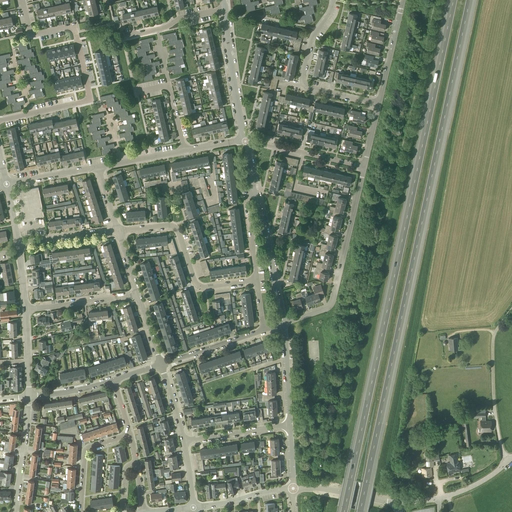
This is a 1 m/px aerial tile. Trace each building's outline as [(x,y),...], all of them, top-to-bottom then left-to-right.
[(66,13),(64,4),(61,4),(60,1),(57,1),(60,14),(61,15),(62,15),(61,14),(66,13)] [(258,1),(250,3),(245,4),(247,12),(255,10),(254,5),(259,4),(258,1)] [(45,17),(43,8),(40,9),(38,3),(32,5),(34,11),(37,11),(38,15),(37,15),(36,16),(36,18),(37,19),(39,18),(39,19),(40,20),(41,20),(40,18),(45,17)] [(55,15),(53,6),(50,7),(49,3),(47,4),(50,16),(50,18),(51,17),(51,16),(55,15)] [(147,5),(144,5),(146,17),(153,16),(151,8),(148,8),(147,5)] [(278,5),(275,5),(265,7),(266,11),(270,10),(271,14),(279,12),(278,5)] [(312,5),(309,6),(299,8),(300,12),(305,11),(306,15),(311,14),(314,13),(312,5)] [(101,7),(88,10),(86,10),(87,11),(88,11),(89,15),(98,13),(97,10),(101,9),(101,7)] [(133,8),(135,20),(141,18),(139,10),(136,11),(135,7),(133,8)] [(135,20),(133,8),(130,9),(127,9),(128,13),(130,21),(135,20)] [(124,22),(130,21),(128,13),(125,14),(124,10),(118,11),(120,19),(123,19),(124,22)] [(7,12),(4,13),(8,28),(9,28),(9,27),(13,26),(11,17),(8,17),(7,12)] [(311,14),(306,15),(298,17),(299,20),(304,19),(305,23),(313,22),(311,14)] [(371,24),(373,24),(372,28),(384,31),(385,25),(380,23),(381,18),(373,16),(371,24)] [(199,34),(200,36),(211,33),(210,28),(202,29),(203,33),(199,34)] [(369,36),(371,36),(370,40),(382,43),(383,37),(378,36),(379,33),(371,31),(369,36)] [(168,38),(169,42),(177,40),(175,32),(162,35),(163,39),(168,38)] [(139,40),(141,48),(149,47),(148,42),(153,41),(152,37),(139,40)] [(182,39),(177,40),(169,42),(170,46),(175,44),(176,49),(182,47),(184,47),(182,39)] [(214,45),(213,39),(205,41),(206,44),(202,45),(202,47),(214,45)] [(25,45),(24,42),(13,45),(14,48),(18,47),(19,51),(27,50),(26,45),(25,45)] [(366,48),(368,48),(367,52),(378,54),(380,49),(374,47),(375,45),(367,43),(366,48)] [(141,57),(146,56),(145,51),(150,50),(149,47),(141,48),(136,49),(138,58),(141,57)] [(174,53),(175,57),(182,56),(184,55),(182,47),(176,49),(169,50),(170,54),(174,53)] [(26,58),(27,58),(34,56),(33,52),(31,52),(31,49),(27,50),(19,51),(20,55),(25,54),(26,58)] [(204,56),(205,59),(217,56),(215,50),(207,52),(208,55),(204,56)] [(319,50),(318,56),(326,58),(330,59),(331,56),(331,55),(327,54),(327,52),(322,51),(319,50)] [(0,64),(6,63),(5,58),(10,57),(9,54),(0,55),(0,64)] [(154,54),(146,56),(141,57),(143,65),(146,64),(151,63),(150,59),(155,57),(154,54)] [(288,60),(297,62),(298,56),(290,54),(288,60)] [(364,60),(366,60),(365,64),(371,65),(377,67),(378,61),(372,60),(373,57),(365,55),(364,60)] [(182,56),(175,57),(169,59),(169,62),(174,61),(175,65),(180,65),(183,64),(182,56)] [(28,61),(27,58),(26,58),(16,61),(17,64),(22,63),(23,67),(31,65),(30,61),(28,61)] [(146,64),(147,72),(156,70),(155,66),(159,65),(159,61),(151,63),(146,64)] [(218,62),(210,64),(211,67),(207,68),(208,70),(219,68),(218,62)] [(29,70),(30,74),(38,72),(37,68),(35,68),(34,65),(31,65),(23,67),(24,71),(29,70)] [(180,65),(175,65),(167,67),(168,71),(173,70),(174,74),(182,72),(180,65)] [(315,67),(314,73),(317,74),(318,74),(322,75),(324,76),(325,70),(323,69),(320,69),(315,67)] [(3,72),(2,72),(3,75),(1,76),(2,80),(10,79),(9,74),(14,73),(13,69),(3,72)] [(147,72),(143,73),(144,81),(152,79),(151,75),(156,74),(156,70),(147,72)] [(38,72),(30,74),(31,78),(36,76),(37,81),(40,80),(44,79),(43,74),(42,75),(41,71),(38,72)] [(335,73),(334,78),(336,79),(336,82),(342,83),(344,75),(335,73)] [(216,77),(208,79),(209,82),(205,83),(206,85),(217,83),(216,77)] [(0,89),(3,88),(7,88),(6,83),(11,82),(10,79),(2,80),(0,80),(0,89)] [(35,85),(36,89),(40,88),(44,87),(43,83),(41,83),(40,80),(37,81),(29,83),(30,86),(35,85)] [(190,86),(189,83),(177,86),(179,92),(187,90),(186,87),(190,86)] [(3,97),(7,96),(11,95),(10,91),(15,90),(14,86),(7,88),(3,88),(4,92),(2,92),(3,97)] [(40,88),(36,89),(28,91),(29,95),(34,94),(35,98),(43,96),(42,91),(40,92),(40,88)] [(208,94),(208,97),(220,94),(219,89),(211,90),(212,93),(208,94)] [(6,99),(7,104),(13,103),(15,102),(14,98),(19,97),(18,93),(11,95),(7,96),(8,99),(6,99)] [(106,102),(106,104),(114,102),(113,97),(112,97),(111,94),(100,97),(100,100),(105,99),(106,102)] [(181,103),(189,101),(189,98),(192,97),(192,95),(180,97),(181,103)] [(307,111),(310,111),(311,106),(308,105),(310,99),(304,98),(302,106),(308,108),(307,111)] [(12,106),(13,111),(21,109),(20,105),(25,104),(24,100),(15,102),(13,103),(14,106),(12,106)] [(221,100),(214,102),(214,105),(210,106),(211,108),(223,106),(221,100)] [(113,110),(121,108),(120,104),(118,104),(118,101),(114,102),(106,104),(107,107),(112,106),(113,110)] [(311,106),(310,111),(312,112),(313,110),(319,112),(321,104),(315,102),(314,106),(311,106)] [(165,106),(164,104),(153,107),(154,112),(162,111),(161,107),(165,106)] [(184,115),(192,113),(191,110),(195,109),(195,106),(183,109),(184,115)] [(124,108),(121,108),(113,110),(114,114),(119,113),(120,117),(128,115),(127,111),(125,111),(124,108)] [(350,110),(349,115),(350,115),(349,119),(364,122),(365,117),(360,115),(360,113),(350,110)] [(104,116),(103,113),(92,115),(93,119),(91,119),(92,123),(100,122),(99,117),(104,116)] [(126,119),(127,124),(130,123),(135,122),(134,117),(132,118),(131,114),(128,115),(120,117),(121,121),(126,119)] [(155,118),(157,124),(165,122),(164,119),(168,118),(167,116),(155,118)] [(64,121),(66,129),(69,128),(70,131),(72,131),(70,119),(64,121)] [(40,122),(42,130),(45,129),(46,133),(48,132),(46,120),(40,122)] [(216,120),(213,120),(216,132),(222,130),(220,122),(217,123),(216,120)] [(53,123),(53,127),(54,131),(58,130),(58,134),(61,133),(58,122),(53,123)] [(93,132),(97,131),(96,126),(101,125),(100,122),(92,123),(89,124),(90,128),(88,128),(89,133),(93,132)] [(202,123),(205,134),(211,133),(209,125),(206,126),(205,122),(202,123)] [(37,135),(34,123),(28,124),(30,132),(34,132),(35,135),(36,135),(37,135)] [(130,123),(127,124),(122,125),(119,126),(120,129),(125,128),(126,132),(130,131),(133,131),(132,126),(131,126),(130,123)] [(199,136),(197,128),(194,128),(193,125),(191,125),(193,137),(199,136)] [(357,128),(349,126),(348,129),(348,131),(349,131),(349,135),(360,138),(362,132),(356,130),(357,128)] [(7,129),(8,136),(16,134),(15,130),(19,129),(19,127),(7,129)] [(170,127),(158,130),(160,136),(167,134),(167,130),(170,129),(170,127)] [(303,129),(297,128),(295,136),(301,138),(302,133),(305,134),(306,128),(303,128),(303,129)] [(306,128),(305,134),(307,134),(306,141),(312,142),(314,134),(307,132),(308,129),(306,128)] [(104,129),(97,131),(93,132),(93,135),(92,135),(93,140),(97,139),(101,138),(100,134),(105,133),(104,129)] [(130,131),(126,132),(119,134),(119,138),(124,136),(125,141),(133,139),(132,134),(131,135),(130,131)] [(160,136),(161,141),(172,138),(176,138),(175,133),(171,133),(172,136),(168,137),(167,134),(160,136)] [(102,146),(106,145),(104,141),(109,140),(109,136),(101,138),(97,139),(98,142),(97,143),(98,147),(102,146)] [(10,141),(11,147),(19,145),(18,142),(22,141),(21,138),(10,141)] [(331,138),(329,146),(335,148),(337,139),(331,138)] [(343,145),(345,146),(344,150),(356,152),(357,146),(352,145),(352,142),(344,140),(343,145)] [(113,143),(106,145),(102,146),(103,149),(101,150),(103,154),(110,153),(109,148),(114,147),(113,143)] [(76,148),(79,160),(85,158),(83,150),(80,151),(78,148),(76,148)] [(55,149),(52,150),(55,161),(61,160),(60,156),(59,152),(56,153),(55,149)] [(12,152),(14,159),(22,157),(21,153),(24,152),(24,153),(29,152),(28,150),(24,151),(24,150),(12,152)] [(65,151),(67,162),(73,161),(72,153),(68,154),(67,150),(65,151)] [(43,152),(41,152),(44,164),(49,162),(47,154),(44,155),(43,152)] [(26,161),(15,164),(16,170),(24,168),(23,165),(27,164),(26,161)] [(147,176),(146,168),(140,169),(140,170),(137,171),(139,178),(141,177),(147,176)] [(113,177),(115,183),(122,180),(120,175),(113,177)] [(82,181),(84,188),(92,185),(89,178),(82,181)] [(122,180),(115,183),(117,189),(124,186),(122,180)] [(84,188),(86,193),(93,191),(92,185),(84,188)] [(117,189),(119,195),(126,193),(124,186),(117,189)] [(23,190),(19,191),(25,220),(35,218),(44,216),(38,187),(26,190),(26,192),(23,192),(23,190)] [(93,191),(86,193),(88,199),(95,197),(93,191)] [(182,194),(184,200),(191,197),(189,191),(189,192),(183,193),(182,194)] [(336,204),(344,206),(346,199),(340,198),(341,195),(333,193),(332,199),(337,200),(336,204)] [(88,199),(90,205),(97,203),(95,197),(88,199)] [(97,203),(90,205),(92,211),(99,209),(97,203)] [(186,205),(188,211),(195,209),(193,203),(186,205)] [(329,212),(337,214),(338,211),(343,212),(344,206),(336,204),(335,208),(330,206),(329,212)] [(99,209),(92,211),(94,217),(101,215),(99,209)] [(332,222),(340,224),(342,218),(336,217),(337,214),(329,212),(328,214),(328,218),(333,219),(332,222)] [(101,215),(94,217),(96,223),(103,221),(101,215)] [(190,223),(192,229),(199,226),(197,220),(190,223)] [(321,230),(331,232),(332,229),(339,231),(340,224),(332,222),(331,226),(326,225),(325,229),(321,228),(321,230)] [(199,226),(192,229),(194,235),(201,232),(199,226)] [(327,241),(336,243),(337,237),(330,235),(331,232),(321,230),(320,232),(324,233),(323,236),(328,237),(327,241)] [(201,232),(194,235),(195,240),(203,238),(201,232)] [(320,249),(327,251),(327,248),(334,249),(336,243),(327,241),(327,245),(321,244),(320,249)] [(103,245),(105,252),(112,249),(110,243),(103,245)] [(205,243),(197,246),(199,252),(206,249),(205,243)] [(297,244),(295,250),(303,252),(306,253),(306,250),(304,250),(305,246),(297,244)] [(112,249),(105,252),(107,258),(114,256),(112,249)] [(323,260),(331,262),(333,255),(326,254),(327,251),(320,249),(319,255),(324,256),(323,260)] [(50,259),(50,263),(56,262),(55,260),(59,259),(58,252),(52,253),(52,254),(49,255),(50,259)] [(39,265),(43,264),(50,263),(50,259),(42,260),(41,254),(30,255),(30,256),(29,257),(29,258),(31,259),(31,263),(39,262),(39,265)] [(170,258),(172,264),(179,262),(177,256),(172,258),(171,255),(171,254),(167,254),(168,259),(170,258)] [(316,268),(322,269),(323,266),(330,268),(331,262),(323,260),(322,263),(317,262),(316,268)] [(109,264),(110,269),(118,267),(116,261),(109,264)] [(0,263),(1,271),(10,269),(9,262),(0,263)] [(143,270),(150,268),(148,262),(141,264),(143,270)] [(181,267),(179,262),(172,264),(174,270),(181,267)] [(118,267),(110,269),(112,275),(120,273),(118,267)] [(174,270),(175,276),(183,273),(181,267),(174,270)] [(145,276),(152,273),(150,268),(143,270),(145,276)] [(322,269),(316,268),(315,273),(320,274),(319,278),(327,280),(329,274),(322,272),(322,269)] [(1,271),(3,278),(12,276),(10,269),(1,271)] [(122,279),(120,273),(112,275),(114,281),(122,279)] [(154,279),(152,273),(145,276),(146,282),(154,279)] [(185,279),(183,273),(175,276),(177,281),(185,279)] [(298,275),(290,273),(288,279),(292,280),(292,283),(297,284),(298,282),(296,281),(298,275)] [(12,276),(3,278),(4,285),(13,283),(12,276)] [(122,279),(114,281),(116,287),(124,285),(122,279)] [(146,282),(148,288),(156,285),(154,279),(146,282)] [(185,279),(177,281),(179,287),(187,285),(185,279)] [(156,285),(148,288),(150,293),(158,291),(156,285)] [(311,294),(314,303),(320,300),(319,296),(321,295),(320,293),(323,292),(321,286),(313,288),(315,293),(311,294)] [(45,290),(45,289),(34,290),(35,297),(36,299),(39,299),(39,297),(44,297),(44,293),(45,293),(45,290)] [(181,292),(183,298),(190,296),(188,290),(181,292)] [(314,303),(311,294),(307,296),(306,291),(300,293),(302,299),(305,298),(308,305),(314,303)] [(3,293),(4,300),(7,300),(7,302),(15,301),(15,292),(3,293)] [(302,299),(300,293),(295,295),(297,299),(290,302),(292,306),(294,305),(296,309),(302,306),(300,300),(302,299)] [(190,296),(183,298),(185,304),(192,302),(190,296)] [(194,308),(192,302),(185,304),(186,310),(194,308)] [(154,305),(156,311),(163,308),(161,303),(154,305)] [(123,308),(125,314),(132,311),(130,306),(123,308)] [(165,314),(163,308),(156,311),(158,317),(165,314)] [(186,310),(188,316),(196,313),(194,308),(186,310)] [(1,312),(2,321),(10,320),(9,316),(18,315),(17,309),(14,310),(14,309),(6,310),(6,311),(1,312)] [(132,311),(125,314),(127,320),(134,318),(132,311)] [(158,317),(159,322),(167,320),(165,314),(158,317)] [(74,326),(74,325),(73,322),(83,320),(82,316),(78,317),(78,318),(72,320),(72,319),(70,320),(64,321),(64,322),(61,323),(63,331),(75,328),(74,326)] [(45,317),(42,317),(42,318),(37,318),(38,324),(46,324),(46,325),(50,325),(49,317),(45,317)] [(127,320),(128,326),(136,323),(134,318),(127,320)] [(138,330),(136,323),(128,326),(130,332),(138,330)] [(222,326),(225,333),(231,331),(228,324),(222,326)] [(161,328),(163,334),(170,331),(169,326),(161,328)] [(217,327),(211,329),(213,337),(219,335),(217,327)] [(211,329),(205,331),(208,339),(213,337),(211,329)] [(163,334),(165,339),(172,337),(170,331),(163,334)] [(208,339),(205,331),(200,333),(202,341),(208,339)] [(94,333),(88,334),(89,342),(94,341),(97,341),(99,340),(98,338),(95,339),(94,333)] [(194,335),(196,343),(202,341),(200,333),(194,335)] [(132,337),(134,343),(141,340),(139,335),(136,336),(132,337)] [(196,343),(194,335),(188,337),(190,344),(196,343)] [(127,336),(119,338),(121,345),(122,344),(121,342),(124,341),(128,339),(127,336)] [(165,339),(167,345),(174,343),(172,337),(165,339)] [(448,338),(449,344),(450,350),(458,350),(457,343),(458,343),(457,338),(448,338)] [(134,343),(136,349),(143,346),(141,340),(134,343)] [(44,353),(51,352),(51,345),(46,345),(46,341),(39,341),(39,349),(43,349),(44,353)] [(174,343),(167,345),(169,351),(176,349),(174,343)] [(255,346),(258,353),(264,351),(261,344),(255,346)] [(143,346),(136,349),(137,354),(145,352),(143,346)] [(258,353),(255,346),(250,348),(252,355),(258,353)] [(252,355),(250,348),(244,350),(246,357),(252,355)] [(145,352),(137,354),(139,360),(147,358),(145,352)] [(228,355),(230,362),(236,361),(234,353),(228,355)] [(228,355),(222,357),(225,364),(230,362),(228,355)] [(34,369),(39,372),(47,359),(43,357),(40,363),(38,362),(34,369)] [(118,359),(120,366),(126,364),(124,357),(118,359)] [(222,357),(216,359),(219,366),(225,364),(222,357)] [(47,359),(39,372),(44,375),(48,368),(47,367),(50,360),(47,359)] [(114,368),(120,366),(118,359),(112,361),(114,368)] [(211,361),(213,368),(219,366),(216,359),(211,361)] [(114,368),(112,361),(106,363),(108,370),(114,368)] [(211,361),(205,363),(207,370),(213,368),(211,361)] [(94,364),(94,366),(97,374),(103,372),(100,364),(100,363),(94,364)] [(106,363),(100,364),(103,372),(108,370),(106,363)] [(207,370),(205,363),(199,365),(202,372),(207,370)] [(266,373),(266,380),(275,379),(275,372),(271,373),(271,370),(275,369),(274,365),(264,369),(264,373),(266,373)] [(97,374),(94,366),(89,368),(91,376),(97,374)] [(6,380),(7,383),(21,383),(21,367),(12,368),(13,374),(10,374),(10,377),(13,377),(13,380),(6,380)] [(182,372),(177,373),(176,374),(178,379),(185,377),(183,371),(182,372)] [(178,379),(179,385),(187,383),(185,377),(178,379)] [(181,391),(189,388),(188,386),(187,383),(179,385),(181,391)] [(133,388),(132,385),(124,387),(126,394),(132,392),(131,389),(133,388)] [(276,394),(275,387),(267,387),(267,394),(262,395),(262,393),(257,394),(258,398),(262,398),(272,397),(272,394),(276,394)] [(190,394),(189,388),(181,391),(183,397),(190,394)] [(99,393),(101,399),(102,403),(109,401),(106,391),(99,393)] [(190,394),(183,397),(185,402),(187,402),(191,401),(192,400),(190,394)] [(272,397),(262,398),(262,401),(268,401),(268,408),(277,407),(276,400),(272,400),(272,397)] [(475,410),(475,417),(481,417),(481,421),(480,421),(480,432),(491,432),(491,421),(485,421),(485,410),(475,410)] [(155,430),(169,426),(168,424),(169,423),(168,421),(167,421),(167,420),(159,422),(160,426),(154,428),(155,430)] [(110,424),(112,431),(118,429),(116,422),(110,424)] [(105,426),(98,428),(101,435),(107,433),(105,426)] [(170,429),(169,426),(155,430),(155,433),(159,432),(162,432),(163,434),(171,432),(170,432),(171,431),(170,429)] [(93,430),(87,432),(89,439),(95,437),(93,430)] [(432,438),(433,448),(437,448),(436,441),(441,441),(441,437),(432,438)] [(165,443),(161,444),(161,446),(165,445),(173,444),(173,442),(174,441),(173,438),(172,438),(164,439),(165,443)] [(14,449),(15,442),(9,441),(8,446),(5,446),(5,448),(4,448),(4,451),(10,452),(10,449),(14,449)] [(39,445),(40,442),(34,441),(33,448),(42,449),(42,446),(39,445)] [(166,451),(163,452),(164,455),(166,454),(166,455),(172,454),(171,450),(175,450),(175,449),(175,446),(174,446),(173,444),(165,445),(166,451)] [(116,455),(125,453),(123,446),(114,448),(116,455)] [(268,454),(268,457),(275,457),(275,454),(279,453),(279,446),(270,446),(270,454),(268,454)] [(5,461),(12,462),(13,455),(9,455),(10,452),(4,451),(2,451),(2,454),(6,454),(5,461)] [(126,460),(125,453),(116,455),(117,462),(126,460)] [(168,460),(162,461),(162,464),(169,463),(177,461),(177,459),(177,456),(176,456),(176,455),(172,456),(172,454),(166,455),(167,457),(168,457),(168,460)] [(446,464),(448,473),(460,471),(458,462),(457,462),(456,454),(449,455),(450,463),(446,464)] [(271,460),(271,467),(280,467),(279,460),(275,460),(275,457),(268,457),(269,460),(271,460)] [(1,460),(0,459),(0,463),(4,464),(4,467),(8,468),(11,468),(12,462),(5,461),(1,460)] [(280,467),(271,467),(271,475),(268,475),(268,478),(276,477),(276,474),(280,474),(280,467)] [(421,468),(422,477),(431,476),(430,467),(421,468)] [(155,473),(153,473),(147,474),(148,481),(154,480),(153,476),(155,476),(155,473)] [(247,475),(247,476),(250,487),(257,485),(253,473),(247,475)] [(250,487),(247,476),(241,478),(244,489),(250,487)] [(237,477),(227,480),(230,493),(231,493),(235,492),(234,492),(237,491),(236,489),(240,488),(238,484),(237,477)] [(211,484),(213,497),(218,496),(217,489),(219,489),(219,491),(223,491),(223,489),(226,488),(225,483),(218,484),(218,483),(211,484)] [(213,497),(211,484),(204,485),(205,489),(206,489),(207,497),(213,497)] [(61,498),(61,502),(68,502),(68,499),(73,500),(74,492),(69,492),(69,491),(64,490),(64,494),(65,494),(65,498),(61,498)] [(9,500),(9,499),(10,499),(10,492),(0,491),(0,499),(4,499),(4,500),(5,502),(6,502),(8,502),(9,502),(9,500)] [(173,493),(175,503),(186,502),(185,492),(173,493)] [(161,493),(158,493),(151,494),(152,502),(162,501),(161,493)] [(104,499),(106,508),(113,507),(111,498),(104,499)] [(99,509),(106,508),(104,499),(97,500),(99,509)] [(99,509),(97,500),(90,501),(92,510),(99,509)]
